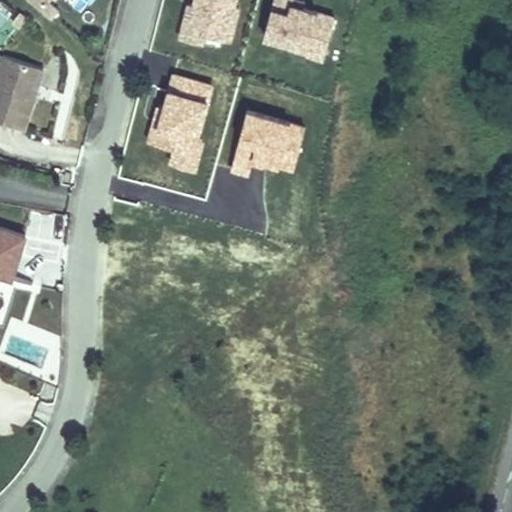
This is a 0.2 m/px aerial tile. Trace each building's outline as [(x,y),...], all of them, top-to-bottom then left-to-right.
[(29,0),(38,8),(45,1),(45,0),(29,0)] [(179,23),(200,25),(199,31),(226,35),(230,0),(191,0),(191,4),(181,3),(179,23)] [(266,0),(259,36),(303,45),(306,33),(323,36),(328,11),(296,4),(284,2),(284,0),(266,0)] [(51,6),(45,1),(38,8),(44,13),(51,6)] [(17,10),(9,16),(15,23),(22,16),(17,10)] [(200,25),(179,23),(177,38),(198,40),(199,31),(200,25)] [(323,36),(306,33),(303,45),(302,50),(319,53),(323,36)] [(0,118),(20,125),(39,65),(0,51),(0,118)] [(0,272),(6,275),(20,232),(0,225),(0,272)] [(0,423),(24,430),(35,393),(0,382),(0,423)]
